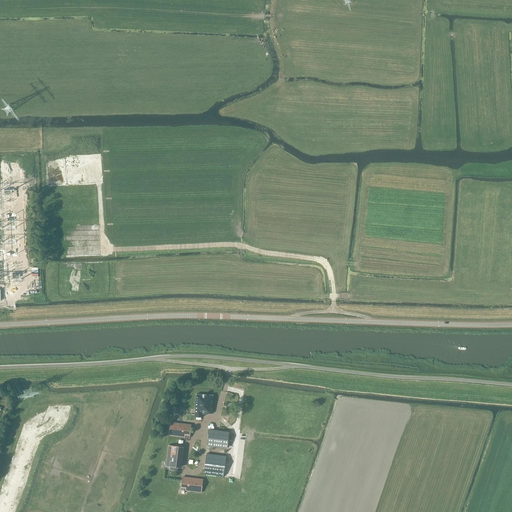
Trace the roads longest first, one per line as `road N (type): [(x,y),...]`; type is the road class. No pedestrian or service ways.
road 1 (unclassified): [(0,367),(195,356),(511,384)]
road 2 (secondary): [(0,324),(181,314),(511,325)]
road 3 (unknown): [(200,465),(203,436),(226,385),(240,396),(229,465)]
